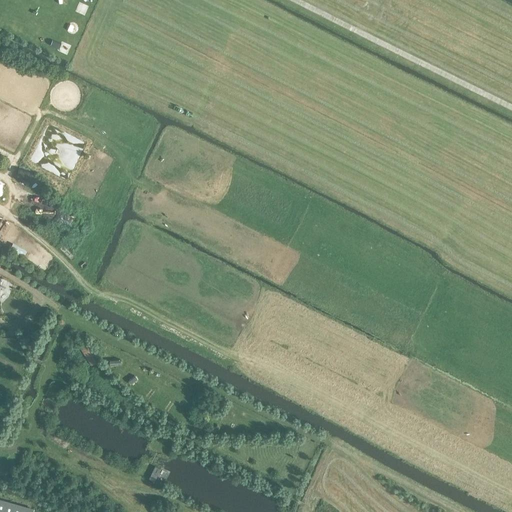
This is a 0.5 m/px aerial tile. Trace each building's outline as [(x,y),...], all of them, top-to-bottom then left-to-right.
[(33,185),(36,175),(20,169),(16,179),(33,185)] [(31,308),(30,305),(30,302),(27,299),(26,297),(23,296),(20,295),(18,295),(15,295),(13,295),(11,296),(9,298),(7,300),(6,302),(5,304),(4,307),(5,309),(5,312),(6,314),(7,316),(9,318),(12,319),(16,321),(19,321),(22,320),(25,319),(26,317),(28,315),(29,313),(30,311),(31,308)] [(90,365),(96,362),(87,343),(81,345),(90,365)] [(0,407),(1,406),(0,405),(0,394),(5,397),(19,369),(0,359),(0,407)] [(155,466),(148,478),(154,481),(160,468),(155,466)] [(0,499),(0,511),(33,511),(34,509),(0,499)]
